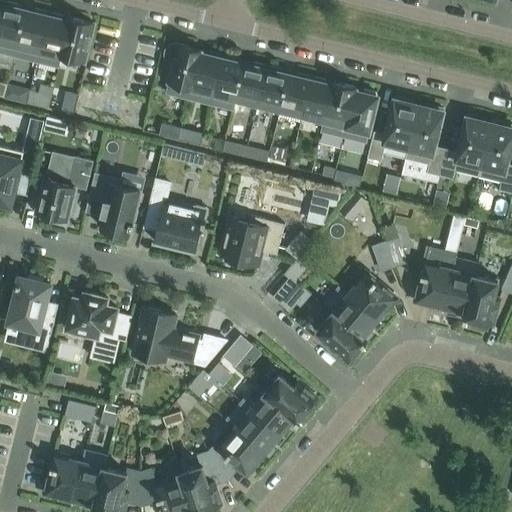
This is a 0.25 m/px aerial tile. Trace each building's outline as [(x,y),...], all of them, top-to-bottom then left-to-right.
[(0,18),(0,52),(15,56),(26,9),(19,8),(18,4),(4,1),(0,18)] [(26,9),(15,56),(36,61),(49,12),(35,8),(32,11),(26,9)] [(49,12),(36,61),(58,66),(60,57),(61,57),(70,20),(69,20),(64,18),(63,15),(49,12)] [(70,20),(61,57),(84,63),(94,23),(71,17),(70,17),(69,20),(70,20)] [(190,99),(201,52),(195,47),(178,43),(176,43),(175,43),(174,43),(173,43),(172,43),(171,44),(169,45),(167,47),(166,48),(166,49),(165,50),(165,52),(165,53),(165,54),(165,56),(165,57),(166,58),(166,59),(167,60),(168,61),(169,62),(170,63),(173,64),(166,93),(190,99)] [(190,99),(211,104),(223,54),(209,51),(207,53),(201,52),(190,99)] [(237,58),(223,54),(211,104),(234,109),(236,100),(244,63),(238,61),(237,58)] [(236,100),(257,105),(267,65),(253,62),(251,64),(244,63),(236,100)] [(281,68),(267,65),(257,105),(280,111),(289,74),(282,72),(281,68)] [(280,111),(302,116),(312,76),(298,72),(295,75),(289,74),(280,111)] [(326,79),(312,76),(302,116),(323,121),(321,131),(322,131),(334,81),(333,81),(332,84),(327,83),(326,79)] [(322,131),(344,136),(356,90),(357,87),(334,81),(322,131)] [(16,99),(19,88),(8,85),(5,96),(16,99)] [(361,91),(356,90),(344,136),(367,142),(378,95),(377,95),(376,92),(364,89),(361,91)] [(40,93),(37,104),(49,107),(52,96),(40,93)] [(405,158),(406,158),(419,105),(413,104),(414,101),(395,96),(386,133),(374,130),(367,157),(381,160),(386,141),(408,147),(405,158)] [(75,103),(63,101),(61,109),(73,111),(75,103)] [(427,172),(440,175),(447,148),(434,145),(444,108),(425,104),(425,107),(419,105),(406,158),(429,163),(427,172)] [(455,170),(478,175),(491,123),(485,121),(486,118),(468,114),(459,151),(447,148),(440,175),(453,178),(455,170)] [(50,119),(48,129),(61,132),(64,122),(50,119)] [(499,189),(511,192),(511,163),(507,163),(511,141),(511,124),(498,121),(497,124),(491,123),(478,175),(501,181),(499,189)] [(179,139),(182,127),(162,122),(159,134),(179,139)] [(189,130),(187,141),(201,144),(201,143),(203,136),(203,134),(189,130)] [(203,136),(201,143),(213,146),(215,139),(203,136)] [(226,140),(224,150),(237,153),(240,143),(226,140)] [(164,143),(161,155),(176,159),(179,146),(164,143)] [(0,202),(11,206),(19,172),(32,175),(39,148),(24,145),(22,151),(0,145),(0,202)] [(272,146),(268,160),(283,164),(286,150),(272,146)] [(256,147),(254,157),(267,161),(270,151),(256,147)] [(53,220),(54,216),(67,219),(75,186),(87,188),(94,160),(73,155),(68,177),(46,171),(36,212),(41,213),(40,217),(53,220)] [(292,157),(290,165),(297,167),(299,159),(292,157)] [(323,165),(321,173),(332,176),(334,168),(323,165)] [(95,171),(88,200),(104,203),(101,214),(105,215),(102,228),(105,229),(104,233),(118,237),(119,232),(129,234),(133,219),(136,220),(140,203),(137,202),(140,189),(120,184),(122,178),(95,171)] [(351,188),(359,190),(362,178),(354,176),(351,188)] [(155,178),(143,226),(157,229),(154,241),(196,251),(203,224),(205,224),(206,220),(204,219),(206,209),(166,199),(170,182),(155,178)] [(332,188),(327,205),(337,208),(341,190),(332,188)] [(359,191),(350,200),(361,210),(369,200),(359,191)] [(221,253),(228,255),(226,263),(242,267),(244,263),(258,266),(262,250),(277,254),(284,223),(251,215),(250,221),(230,216),(224,241),(221,253)] [(479,220),(466,216),(464,224),(478,227),(479,220)] [(297,258),(300,254),(299,254),(312,239),(301,230),(285,248),(297,258)] [(407,261),(400,241),(398,236),(386,241),(394,265),(407,261)] [(381,270),(394,265),(386,241),(373,245),(381,270)] [(422,272),(418,290),(420,291),(418,300),(443,306),(455,257),(456,252),(430,246),(423,272),(422,272)] [(290,277),(294,280),(309,262),(300,254),(297,258),(285,272),(290,277)] [(456,315),(465,317),(476,274),(479,263),(455,257),(443,306),(458,310),(456,315)] [(511,265),(502,288),(511,292),(511,265)] [(348,293),(378,318),(394,299),(387,292),(389,290),(375,279),(374,279),(364,271),(355,282),(357,283),(348,293)] [(47,352),(55,316),(40,312),(43,300),(46,300),(50,283),(43,282),(44,278),(28,274),(27,278),(20,276),(18,283),(17,282),(16,286),(17,286),(9,321),(25,325),(21,340),(34,343),(33,348),(47,352)] [(476,274),(465,317),(468,318),(467,320),(480,323),(480,321),(490,323),(492,314),(495,315),(499,298),(494,297),(498,280),(476,274)] [(290,277),(274,296),(284,306),(288,308),(295,299),(300,303),(309,292),(301,286),(294,280),(290,277)] [(378,318),(348,293),(339,285),(323,304),(332,312),(366,341),(372,333),(368,330),(378,318)] [(132,316),(116,312),(117,307),(106,304),(107,297),(85,292),(83,299),(75,297),(67,328),(71,329),(70,333),(84,336),(85,332),(97,335),(95,344),(116,349),(119,337),(126,339),(132,316)] [(144,306),(133,353),(165,361),(167,354),(193,360),(206,364),(226,340),(226,339),(205,334),(203,343),(197,342),(199,335),(181,330),(180,333),(172,331),(177,314),(144,306)] [(364,343),(366,341),(332,312),(318,329),(331,340),(328,345),(341,356),(342,354),(350,360),(356,352),(358,354),(366,344),(364,343)] [(251,344),(241,335),(224,355),(235,364),(252,344),(251,344)] [(218,362),(209,373),(214,377),(217,381),(227,369),(218,362)] [(266,391),(300,419),(301,417),(303,419),(311,409),(310,407),(316,400),(309,393),(310,391),(298,381),(297,380),(294,385),(280,373),(266,391)] [(198,375),(189,386),(195,391),(199,395),(208,384),(204,381),(198,375)] [(294,426),(300,419),(266,391),(257,383),(241,401),(280,434),(289,423),(294,426)] [(95,406),(69,400),(66,414),(91,420),(95,406)] [(235,427),(265,452),(269,456),(275,448),(271,445),(280,434),(241,401),(226,419),(235,427)] [(104,409),(104,410),(118,413),(120,405),(106,402),(104,409)] [(89,434),(92,421),(70,415),(65,436),(76,439),(78,431),(89,434)] [(248,472),(265,452),(235,427),(227,437),(225,435),(216,446),(214,444),(209,451),(229,480),(241,465),(248,472)] [(95,510),(105,467),(108,455),(84,449),(82,461),(72,498),(87,502),(86,507),(95,510)] [(181,477),(192,511),(206,511),(210,511),(210,509),(219,506),(216,496),(219,495),(215,484),(229,480),(209,451),(198,454),(201,465),(180,472),(181,477)] [(47,492),(72,498),(82,461),(69,458),(70,455),(56,452),(53,465),(52,465),(47,482),(50,483),(47,492)] [(142,506),(141,471),(127,468),(126,472),(105,467),(95,510),(98,510),(97,511),(120,511),(122,506),(125,507),(126,502),(142,506)] [(192,511),(181,477),(169,481),(168,479),(155,483),(151,468),(141,471),(142,506),(159,500),(162,511),(192,511)]
